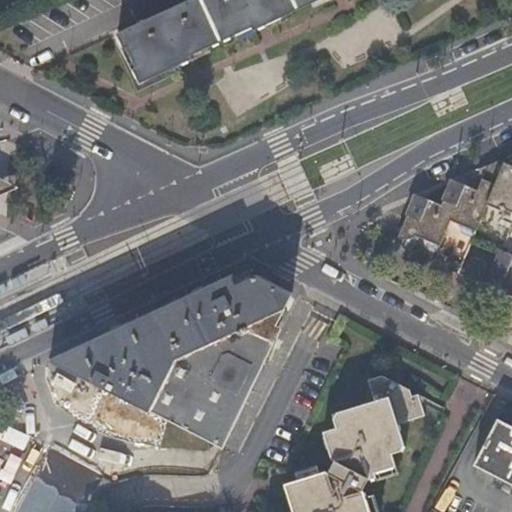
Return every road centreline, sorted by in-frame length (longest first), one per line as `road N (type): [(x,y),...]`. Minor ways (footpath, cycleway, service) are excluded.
road 1 (secondary): [(511,54),(178,191)]
road 2 (residential): [(257,243),(511,376)]
road 3 (secondary): [(257,243),(511,115)]
road 4 (secondary): [(0,361),(257,243)]
road 5 (residential): [(178,191),(0,88)]
road 6 (secondary): [(178,191),(0,271)]
road 7 (unknown): [(482,361),(421,511)]
road 8 (unknown): [(511,238),(492,249),(430,333)]
